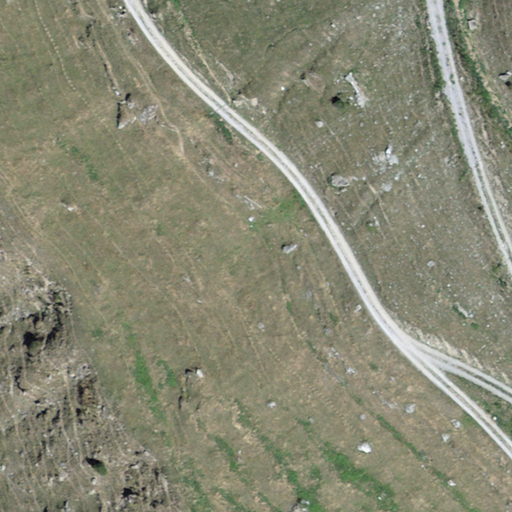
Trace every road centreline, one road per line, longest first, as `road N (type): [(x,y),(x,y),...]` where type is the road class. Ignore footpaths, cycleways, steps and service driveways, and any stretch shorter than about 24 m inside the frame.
road 1 (track): [(131,0),(175,63),(311,191),(400,343)]
road 2 (track): [(434,0),(511,263)]
road 3 (track): [(400,343),(511,450)]
road 4 (track): [(400,343),(511,397)]
